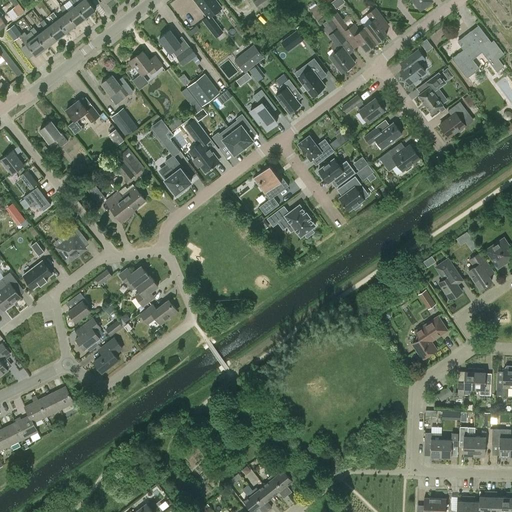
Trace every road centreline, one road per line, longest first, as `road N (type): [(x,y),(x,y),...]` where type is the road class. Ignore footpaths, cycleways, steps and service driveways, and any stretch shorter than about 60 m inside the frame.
road 1 (residential): [(511,475),(415,472),(418,388),(475,346)]
road 2 (residential): [(68,364),(94,383),(111,382),(191,320),(163,249)]
road 3 (residential): [(0,110),(153,0)]
road 4 (residential): [(0,112),(114,256)]
road 5 (residential): [(163,249),(170,221),(277,140)]
road 6 (residential): [(277,140),(380,65)]
